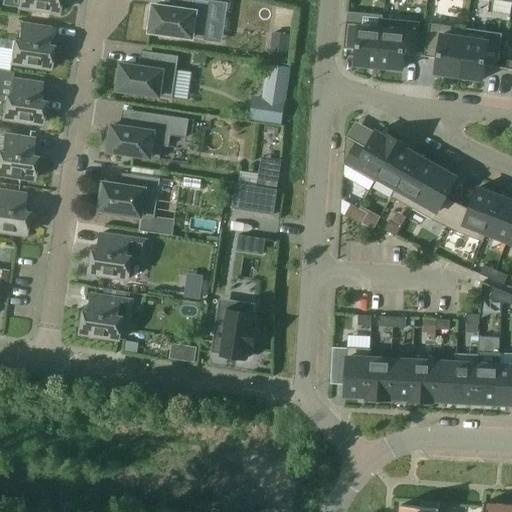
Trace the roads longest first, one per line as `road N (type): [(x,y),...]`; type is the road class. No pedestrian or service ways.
road 1 (residential): [(44,361),(98,0)]
road 2 (residential): [(366,460),(304,397),(309,275)]
road 3 (residential): [(309,275),(321,90)]
road 4 (residential): [(200,384),(44,361)]
road 5 (residential): [(511,445),(425,441),(366,460)]
road 6 (residential): [(309,275),(452,280)]
